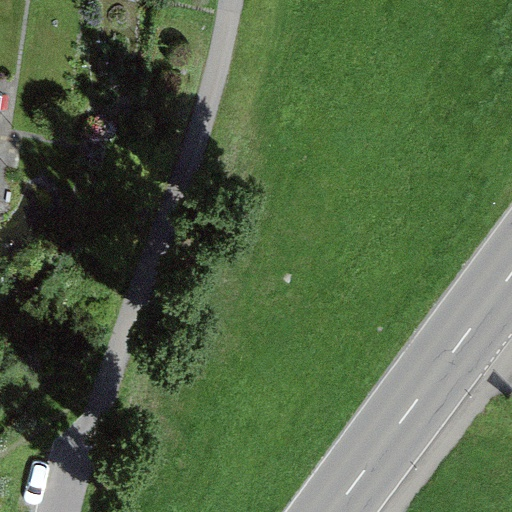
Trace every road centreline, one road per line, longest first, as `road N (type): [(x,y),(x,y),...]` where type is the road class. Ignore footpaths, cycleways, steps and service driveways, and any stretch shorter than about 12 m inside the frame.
road 1 (residential): [(73,511),(204,104),(220,0)]
road 2 (primary): [(511,278),(337,511)]
